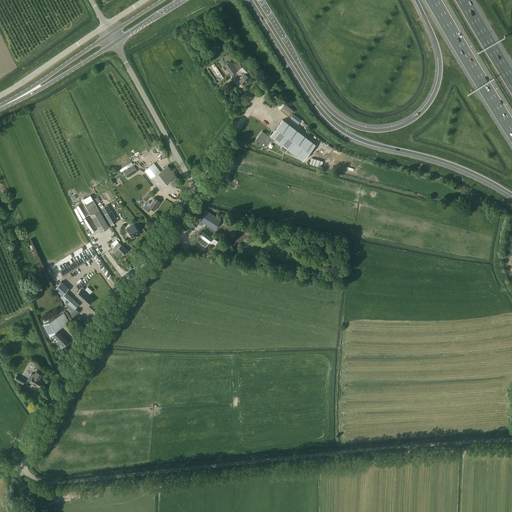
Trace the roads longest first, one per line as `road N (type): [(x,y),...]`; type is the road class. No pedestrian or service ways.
road 1 (unclassified): [(511,440),(57,483),(22,471)]
road 2 (motorway): [(415,0),(435,42),(439,80),(426,108),(385,130),(349,124),(321,100),(259,0)]
road 3 (motorway): [(250,0),(312,100),(341,131),(442,161),(511,195)]
road 4 (unclassified): [(22,471),(74,364),(193,185)]
road 5 (unclassified): [(193,185),(115,43)]
road 6 (motorway): [(433,0),(511,132)]
road 7 (primary): [(0,108),(115,43)]
road 8 (primary): [(109,34),(0,106)]
road 9 (unclassified): [(193,185),(267,81)]
road 10 (unclassified): [(105,25),(0,96)]
